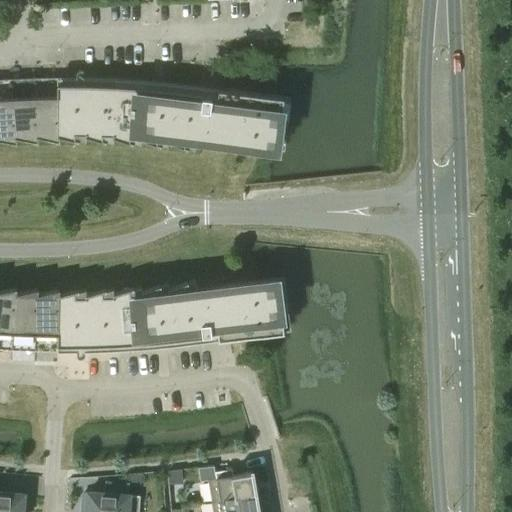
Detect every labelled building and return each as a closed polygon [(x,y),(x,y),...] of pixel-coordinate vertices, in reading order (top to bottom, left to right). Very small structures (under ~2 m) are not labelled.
[(197,141),(198,139),(212,140),(212,141),(277,149),(283,96),(228,90),(228,96),(174,89),(145,87),(116,85),(87,84),(57,83),(57,95),(58,95),(58,132),(58,134),(74,138),(74,132),(86,132),(86,135),(101,139),(101,133),(114,133),(114,136),(128,141),(129,134),(141,135),(141,137),(156,143),(156,136),(169,138),(169,140),(183,146),(184,139),(197,141)] [(36,132),(35,95),(12,96),(15,134),(36,140),(36,134),(36,132)] [(58,95),(57,95),(35,95),(36,132),(36,134),(58,140),(58,134),(58,132),(58,95)] [(15,134),(12,96),(0,97),(0,137),(15,141),(15,134)] [(58,333),(57,333),(57,344),(87,344),(116,343),(145,341),(174,338),(228,331),(229,338),(283,331),(277,278),(212,287),(198,289),(197,286),(185,288),(184,282),(169,287),(169,290),(157,291),(156,285),(142,290),(142,293),(129,293),(129,287),(114,292),(114,294),(102,295),(102,289),(86,293),(86,296),(74,296),(74,289),(59,293),(59,296),(58,333)] [(0,290),(0,330),(13,331),(15,295),(15,293),(15,287),(0,290)] [(15,293),(15,295),(13,331),(35,332),(37,294),(37,288),(15,293)] [(35,332),(57,333),(58,333),(59,296),(59,293),(59,288),(37,294),(35,332)] [(211,502),(256,494),(252,470),(251,471),(251,472),(233,475),(232,468),(215,471),(216,478),(207,479),(211,502)] [(168,484),(181,484),(181,470),(168,471),(168,484)] [(129,474),(129,482),(141,484),(141,473),(129,474)] [(136,511),(138,495),(128,495),(129,484),(105,482),(104,493),(88,492),(88,494),(84,493),(82,511),(136,511)] [(25,511),(27,496),(22,496),(23,494),(0,492),(0,511),(25,511)] [(259,511),(256,494),(211,502),(213,511),(259,511)]
